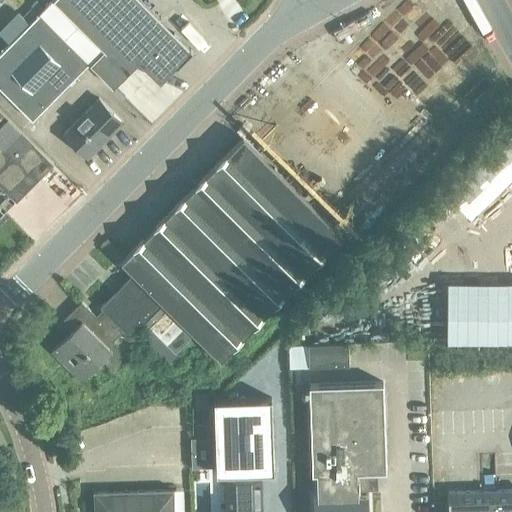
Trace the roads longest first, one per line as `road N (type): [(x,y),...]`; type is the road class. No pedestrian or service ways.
road 1 (unclassified): [(0,307),(251,56),(315,9)]
road 2 (tertiary): [(44,511),(29,445),(0,380)]
